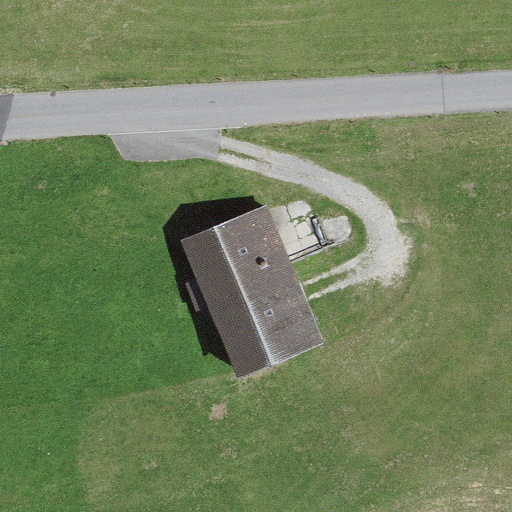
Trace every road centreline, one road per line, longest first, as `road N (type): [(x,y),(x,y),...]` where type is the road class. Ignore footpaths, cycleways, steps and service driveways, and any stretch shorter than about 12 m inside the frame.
road 1 (unclassified): [(511,90),(0,116)]
road 2 (track): [(342,302),(378,282),(393,247),(380,210),(289,167),(175,134),(151,108)]
